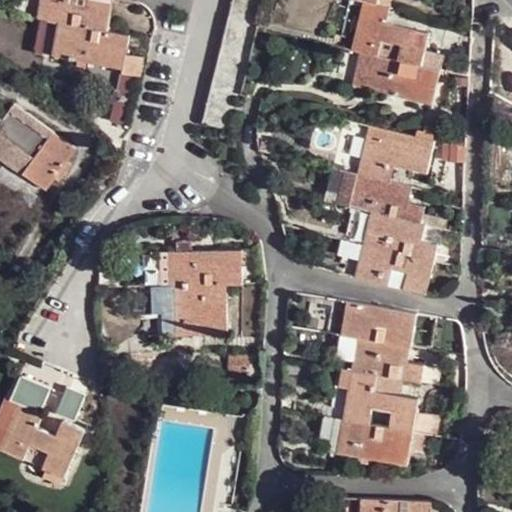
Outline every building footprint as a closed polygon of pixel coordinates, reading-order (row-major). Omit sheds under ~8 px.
[(44,0),(41,19),(60,23),(109,33),(111,24),(112,16),(108,15),(110,0),(44,0)] [(264,11),(266,0),(233,0),(232,4),(264,11)] [(387,23),(391,7),(364,1),(353,50),(374,54),(380,56),(383,42),(402,45),(399,60),(423,66),(426,50),(430,33),(387,23)] [(260,26),(264,11),(232,4),(229,19),(260,26)] [(259,29),(260,26),(229,19),(225,33),(256,41),(259,29)] [(109,33),(60,23),(53,55),(125,69),(124,75),(140,77),(142,67),(144,57),(128,54),(131,37),(109,33)] [(253,56),(256,41),(225,33),(222,48),(253,56)] [(380,56),(399,60),(402,45),(383,42),(380,56)] [(249,71),(253,56),(222,48),(218,63),(249,71)] [(440,79),(442,70),(423,66),(399,60),(380,56),(374,54),(366,89),(430,104),(434,86),(438,87),(440,79)] [(245,86),(249,71),(218,63),(215,78),(245,86)] [(243,96),(245,86),(215,78),(211,92),(242,99),(243,96)] [(435,104),(438,87),(434,86),(430,104),(435,104)] [(238,114),(242,99),(211,92),(207,107),(238,114)] [(77,148),(15,104),(1,124),(23,139),(19,145),(35,157),(24,175),(46,190),(55,179),(60,182),(72,165),(68,162),(77,148)] [(234,131),(238,114),(207,107),(203,123),(234,131)] [(433,157),(437,141),(371,125),(358,175),(363,175),(385,181),(389,164),(395,165),(428,173),(433,157)] [(441,160),(463,161),(464,145),(442,144),(441,160)] [(385,181),(391,182),(395,165),(389,164),(385,181)] [(363,175),(358,175),(349,207),(354,208),(363,175)] [(413,187),(403,185),(391,182),(385,181),(363,175),(354,208),(372,212),(378,213),(421,224),(427,225),(446,229),(447,221),(435,218),(423,215),(426,206),(416,203),(410,202),(413,187)] [(416,203),(420,189),(413,187),(410,202),(416,203)] [(378,213),(372,212),(364,244),(369,245),(378,213)] [(417,238),(421,224),(378,213),(369,245),(436,262),(438,253),(440,244),(422,240),(417,238)] [(422,240),(427,225),(421,224),(417,238),(422,240)] [(364,244),(356,277),(361,278),(369,245),(364,244)] [(369,245),(361,278),(385,284),(388,269),(393,270),(407,273),(404,287),(428,293),(432,277),(436,262),(369,245)] [(226,284),(244,284),(243,249),(218,250),(219,261),(219,266),(199,267),(199,261),(199,249),(175,250),(175,284),(175,285),(221,285),(226,284)] [(388,269),(385,284),(390,285),(393,270),(388,269)] [(393,270),(390,285),(404,287),(407,273),(393,270)] [(176,335),(175,285),(171,285),(153,286),(155,313),(163,313),(164,336),(176,335)] [(222,303),(221,285),(175,285),(176,335),(228,333),(227,302),(222,303)] [(344,333),(350,299),(334,296),(328,330),(344,333)] [(414,311),(350,299),(344,333),(361,336),(408,344),(413,345),(414,337),(416,328),(411,328),(414,311)] [(361,336),(355,369),(378,373),(388,375),(423,381),(424,372),(426,364),(410,361),(405,361),(408,344),(361,336)] [(355,369),(343,367),(340,387),(351,388),(355,369)] [(351,388),(346,419),(370,422),(373,408),(392,412),(390,426),(414,430),(417,410),(418,404),(419,398),(385,392),(376,391),(378,373),(355,369),(351,388)] [(388,375),(378,373),(376,391),(385,392),(388,375)] [(25,381),(18,400),(40,408),(47,390),(25,381)] [(48,468),(64,476),(66,477),(76,453),(86,430),(63,420),(57,434),(45,429),(38,426),(41,420),(45,412),(23,403),(3,449),(24,458),(31,443),(50,452),(43,466),(48,468)] [(373,408),(370,422),(390,426),(392,412),(373,408)] [(417,410),(414,430),(425,431),(427,412),(417,410)] [(340,453),(347,453),(363,456),(370,456),(403,462),(406,446),(411,447),(412,438),(414,430),(390,426),(370,422),(346,419),(340,453)] [(48,423),(41,420),(38,426),(45,429),(48,423)] [(24,458),(43,466),(50,452),(31,443),(24,458)] [(370,456),(363,456),(362,463),(369,464),(370,456)] [(61,484),(64,476),(48,468),(44,476),(61,484)] [(426,511),(427,501),(364,498),(364,511),(426,511)]
